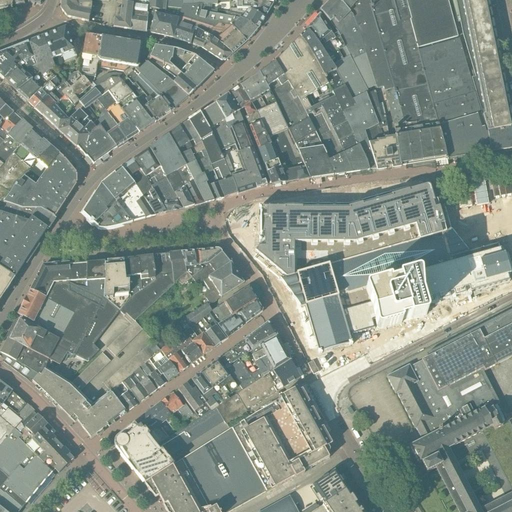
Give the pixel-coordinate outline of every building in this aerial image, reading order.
[(0,0),(0,7),(6,7),(6,6),(10,6),(11,9),(13,8),(12,5),(23,4),(24,5),(25,4),(23,3),(23,1),(28,1),(28,2),(30,1),(34,4),(33,6),(34,6),(35,4),(39,3),(40,5),(41,5),(40,3),(41,0),(0,0)] [(91,0),(60,0),(61,9),(67,17),(88,22),(91,11),(78,8),(79,4),(92,4),(91,1),(91,0)] [(133,0),(133,4),(132,14),(130,30),(145,32),(146,31),(148,0),(133,0)] [(151,32),(155,13),(165,16),(168,0),(175,0),(176,1),(182,1),(183,1),(182,0),(149,0),(149,7),(148,18),(147,18),(146,31),(151,32)] [(230,0),(229,0),(230,12),(243,15),(248,8),(249,9),(252,5),(250,5),(240,4),(240,0),(230,0)] [(240,0),(240,4),(250,5),(252,5),(249,9),(248,8),(264,17),(273,3),(252,0),(240,0)] [(327,18),(338,32),(346,47),(350,56),(352,60),(368,92),(369,93),(367,89),(375,85),(376,86),(375,84),(364,47),(359,36),(355,27),(357,26),(353,15),(350,12),(338,0),(330,0),(320,10),(327,18)] [(338,0),(350,12),(353,15),(357,26),(355,27),(359,36),(364,47),(375,84),(376,86),(377,89),(383,87),(384,91),(394,88),(384,51),(370,6),(372,5),(370,0),(338,0)] [(370,0),(372,5),(370,6),(384,51),(394,88),(394,89),(395,90),(405,125),(394,127),(395,137),(398,156),(399,166),(424,163),(431,162),(432,161),(434,161),(446,159),(447,159),(444,145),(423,69),(418,50),(459,39),(448,0),(414,0),(418,14),(409,16),(407,15),(400,17),(399,20),(400,22),(398,23),(403,41),(405,42),(414,73),(412,74),(428,131),(429,131),(429,133),(423,134),(419,135),(419,133),(419,132),(407,87),(405,88),(404,84),(394,48),(396,48),(386,13),(391,0),(370,0)] [(484,0),(455,0),(463,34),(475,77),(472,78),(482,113),(487,128),(488,132),(510,127),(484,0)] [(120,19),(119,19),(118,28),(130,30),(132,14),(133,4),(127,4),(124,3),(122,3),(121,10),(120,19)] [(216,39),(232,54),(246,42),(231,25),(217,22),(217,23),(199,18),(201,11),(203,5),(182,5),(182,7),(181,9),(180,11),(178,19),(179,19),(178,23),(175,39),(191,44),(195,28),(197,29),(206,34),(216,39)] [(243,15),(230,12),(229,16),(239,18),(240,18),(257,29),(264,17),(248,8),(243,15)] [(219,14),(217,14),(201,11),(199,18),(217,23),(217,22),(219,14)] [(151,32),(151,33),(173,38),(178,19),(165,16),(155,13),(151,32)] [(219,14),(217,22),(231,25),(246,42),(257,29),(240,18),(239,18),(229,16),(219,14)] [(333,66),(350,56),(338,32),(333,35),(326,23),(320,15),(319,14),(307,28),(315,38),(314,39),(318,44),(333,66)] [(43,36),(52,59),(74,50),(73,46),(69,37),(74,35),(72,30),(66,29),(65,27),(43,36)] [(315,38),(307,28),(300,36),(300,37),(306,45),(314,59),(322,74),(328,84),(332,92),(344,86),(336,70),(333,66),(318,44),(314,39),(315,38)] [(206,34),(197,29),(195,35),(193,45),(202,49),(221,61),(225,61),(232,54),(216,39),(206,34)] [(82,76),(94,78),(95,78),(97,68),(106,69),(119,71),(124,72),(130,66),(138,68),(140,54),(142,44),(86,34),(80,72),(82,76)] [(37,65),(50,60),(52,59),(43,36),(28,42),(37,65)] [(308,103),(306,98),(310,95),(310,94),(316,90),(307,76),(309,75),(311,73),(320,88),(326,84),(327,85),(328,84),(322,74),(314,59),(306,45),(300,37),(293,44),(301,58),(299,59),(297,60),(291,49),(288,49),(276,62),(288,83),(299,101),(304,111),(311,108),(308,103)] [(469,156),(491,152),(488,132),(482,113),(481,113),(459,39),(418,50),(423,69),(444,63),(444,64),(466,143),(469,156)] [(0,76),(4,80),(17,65),(20,63),(22,61),(27,69),(37,65),(28,42),(0,52),(0,76)] [(151,57),(157,61),(172,68),(173,68),(196,89),(214,72),(195,56),(177,50),(155,46),(151,57)] [(376,170),(363,132),(371,128),(378,125),(366,95),(369,93),(368,92),(352,60),(350,56),(333,66),(336,70),(344,86),(332,92),(334,97),(333,98),(330,99),(361,162),(362,171),(362,172),(368,171),(369,171),(376,170)] [(17,65),(4,80),(16,92),(32,79),(37,75),(38,77),(40,77),(45,74),(52,69),(53,68),(50,60),(37,65),(27,69),(22,61),(20,63),(17,66),(17,65)] [(175,84),(189,97),(196,89),(173,68),(172,68),(157,61),(154,65),(163,72),(164,70),(173,77),(170,80),(175,84)] [(273,98),(279,112),(284,121),(283,121),(287,130),(294,145),(316,133),(304,111),(299,101),(288,83),(276,62),(275,61),(275,62),(259,73),(273,98)] [(139,69),(138,68),(135,70),(153,89),(161,96),(173,110),(189,97),(175,84),(170,80),(161,73),(147,62),(139,69)] [(444,145),(447,159),(469,156),(466,143),(444,64),(444,63),(423,69),(444,145)] [(42,89),(57,74),(52,69),(45,74),(40,77),(38,77),(37,75),(32,79),(16,92),(28,103),(42,90),(42,89)] [(173,110),(161,96),(153,89),(135,70),(129,75),(127,77),(122,82),(135,97),(137,99),(145,109),(156,123),(165,116),(173,110)] [(65,84),(68,88),(69,90),(83,77),(82,76),(80,72),(77,72),(65,84)] [(287,130),(283,121),(284,121),(279,112),(273,98),(259,73),(258,73),(259,74),(250,79),(250,80),(240,86),(249,100),(256,113),(261,122),(264,128),(266,133),(268,139),(274,136),(287,130)] [(28,103),(35,109),(63,81),(57,74),(42,89),(42,90),(28,103)] [(78,101),(79,101),(76,98),(91,85),(89,83),(83,77),(69,90),(68,88),(61,92),(64,96),(50,110),(49,109),(42,116),(58,130),(69,120),(65,116),(71,110),(71,109),(76,104),(78,101)] [(156,123),(145,109),(137,99),(135,97),(122,82),(122,81),(119,78),(118,78),(117,78),(113,78),(109,78),(106,81),(103,83),(99,85),(96,87),(93,83),(91,82),(89,83),(91,85),(94,89),(102,97),(108,92),(116,103),(118,106),(120,109),(123,113),(128,120),(138,134),(156,123)] [(63,81),(35,109),(42,116),(49,109),(50,110),(64,96),(61,92),(68,88),(65,84),(63,81)] [(230,93),(240,110),(244,108),(247,116),(245,117),(248,125),(255,122),(256,124),(261,122),(256,113),(249,100),(240,86),(230,93)] [(94,89),(79,102),(85,110),(87,108),(97,100),(102,97),(94,89)] [(395,90),(385,93),(393,122),(394,127),(405,125),(395,90)] [(395,137),(389,138),(386,123),(385,116),(381,117),(375,91),(370,93),(369,93),(366,95),(378,125),(371,128),(363,132),(376,170),(399,166),(398,156),(395,137)] [(118,127),(127,141),(138,134),(128,120),(123,113),(120,109),(118,106),(116,103),(108,92),(102,97),(97,100),(109,116),(117,127),(118,127)] [(238,112),(240,110),(230,93),(228,95),(216,103),(225,120),(224,121),(229,130),(244,125),(238,112)] [(330,99),(320,104),(339,143),(351,172),(352,173),(362,171),(361,162),(330,99)] [(219,151),(235,145),(229,130),(224,121),(225,120),(216,103),(200,113),(210,130),(209,130),(212,134),(215,142),(219,151)] [(320,104),(311,108),(304,111),(316,133),(322,149),(326,157),(334,175),(334,176),(336,176),(336,175),(352,173),(351,172),(339,143),(320,104)] [(0,127),(0,126),(6,121),(7,122),(14,114),(5,106),(0,111),(0,127)] [(77,146),(87,137),(93,130),(96,128),(90,122),(88,119),(84,115),(79,110),(69,120),(58,130),(77,147),(77,146)] [(116,148),(107,135),(99,124),(97,121),(89,110),(84,115),(88,119),(90,122),(96,128),(93,130),(99,138),(100,140),(108,152),(115,147),(116,148)] [(207,157),(211,166),(223,160),(219,151),(212,134),(209,130),(210,130),(200,113),(189,121),(195,133),(200,142),(205,151),(207,157)] [(21,120),(14,114),(7,122),(6,121),(0,126),(0,127),(0,145),(8,134),(9,134),(21,120)] [(107,135),(116,148),(127,141),(118,127),(117,127),(109,116),(99,124),(107,135)] [(0,168),(20,145),(32,130),(21,120),(9,134),(8,134),(0,145),(0,168)] [(189,121),(168,135),(178,152),(186,167),(195,162),(190,152),(192,150),(195,156),(205,151),(200,142),(195,133),(189,121)] [(270,143),(268,139),(266,133),(261,122),(256,124),(249,126),(258,150),(271,145),(270,143)] [(235,145),(238,153),(253,148),(244,125),(229,130),(235,145)] [(488,132),(491,152),(511,148),(511,135),(510,127),(488,132)] [(0,201),(3,202),(10,193),(11,193),(16,184),(17,184),(24,176),(37,160),(42,154),(44,156),(51,147),(32,130),(20,145),(0,168),(0,201)] [(87,137),(89,140),(101,157),(108,152),(100,140),(99,138),(93,130),(87,137)] [(310,179),(294,145),(287,130),(274,136),(276,141),(270,143),(271,145),(277,161),(281,170),(282,170),(286,183),(287,186),(290,185),(305,182),(305,180),(310,179)] [(310,179),(334,176),(334,175),(326,157),(322,149),(316,133),(294,145),(310,179)] [(174,194),(184,188),(176,172),(186,167),(178,152),(168,135),(149,148),(159,165),(165,178),(174,194)] [(89,140),(87,137),(77,146),(79,149),(81,151),(82,150),(86,155),(87,154),(94,162),(101,157),(89,140)] [(253,189),(238,153),(235,145),(219,151),(223,160),(229,175),(230,175),(232,179),(238,194),(253,189)] [(258,150),(264,166),(277,161),(271,145),(258,150)] [(24,176),(35,185),(47,169),(59,154),(51,147),(44,156),(42,154),(37,160),(24,176)] [(161,204),(168,203),(168,201),(172,200),(173,202),(178,201),(174,194),(165,178),(159,165),(149,148),(132,160),(146,177),(151,188),(152,190),(153,190),(155,194),(161,204)] [(267,185),(253,148),(238,153),(253,189),(267,185)] [(47,169),(35,185),(63,204),(76,184),(76,174),(64,159),(59,155),(59,154),(47,169)] [(204,176),(213,171),(211,166),(207,157),(197,162),(204,176)] [(121,167),(136,186),(144,200),(155,194),(153,190),(152,190),(151,188),(146,177),(132,160),(121,167)] [(216,179),(218,183),(224,198),(238,194),(232,179),(230,175),(229,175),(223,160),(211,166),(213,171),(216,179)] [(277,161),(275,161),(264,166),(272,185),(274,185),(274,188),(286,186),(285,183),(286,183),(282,170),(281,170),(277,161)] [(195,162),(186,167),(205,204),(214,201),(206,183),(202,176),(195,162)] [(136,186),(121,167),(114,173),(129,191),(128,191),(145,219),(155,216),(144,200),(136,186)] [(176,172),(184,188),(194,207),(205,204),(186,167),(176,172)] [(218,183),(216,179),(213,171),(204,176),(207,183),(209,186),(215,201),(224,198),(218,183)] [(145,219),(128,191),(129,191),(114,173),(101,184),(115,201),(132,222),(145,219)] [(63,204),(35,185),(24,176),(17,184),(16,184),(11,193),(10,193),(3,202),(8,204),(6,206),(10,207),(17,207),(22,209),(41,209),(54,217),(63,204)] [(132,222),(115,201),(101,184),(83,213),(99,228),(106,229),(112,228),(132,222)] [(259,246),(254,252),(284,277),(279,279),(300,308),(305,307),(318,351),(319,355),(349,346),(352,345),(349,334),(351,334),(351,335),(351,336),(375,329),(372,321),(379,319),(382,329),(401,324),(401,323),(401,321),(410,319),(411,319),(412,319),(411,316),(426,311),(425,306),(509,282),(507,276),(510,275),(504,254),(501,255),(500,249),(467,258),(464,255),(469,253),(450,230),(445,231),(436,200),(434,201),(430,188),(430,187),(429,187),(429,186),(428,186),(427,186),(426,186),(409,191),(408,187),(351,203),(349,204),(332,204),(284,204),(284,207),(258,207),(258,239),(258,243),(260,243),(260,247),(259,246)] [(174,194),(178,201),(183,210),(194,207),(184,188),(174,194)] [(144,200),(155,216),(167,213),(161,204),(155,194),(144,200)] [(168,203),(161,204),(167,213),(183,210),(178,201),(173,202),(172,200),(168,201),(168,203)] [(10,207),(6,206),(2,213),(29,221),(31,217),(47,228),(54,217),(41,209),(22,209),(17,207),(10,207)] [(0,267),(14,277),(24,263),(47,228),(31,217),(29,221),(2,213),(0,212),(0,267)] [(222,252),(221,251),(216,249),(197,251),(199,266),(200,265),(202,269),(204,268),(208,263),(222,252)] [(182,286),(191,279),(202,269),(200,265),(199,266),(197,251),(182,253),(185,267),(186,273),(178,281),(182,286)] [(208,263),(215,273),(231,263),(222,252),(208,263)] [(182,253),(169,254),(170,262),(171,262),(172,270),(174,285),(178,281),(186,273),(185,267),(182,253)] [(134,322),(135,321),(174,285),(172,270),(171,262),(170,262),(169,254),(153,256),(154,273),(154,278),(155,281),(142,289),(131,297),(126,303),(120,311),(124,315),(126,313),(134,322)] [(154,273),(153,256),(138,258),(142,289),(155,281),(154,278),(154,273)] [(124,259),(126,277),(125,277),(126,280),(130,280),(129,293),(131,297),(142,289),(138,258),(124,259)] [(104,293),(104,298),(120,311),(126,303),(131,297),(129,293),(130,280),(126,280),(125,277),(126,277),(124,259),(121,260),(111,261),(105,261),(104,293)] [(100,293),(104,293),(105,261),(87,263),(86,263),(89,302),(99,307),(100,293)] [(71,292),(80,297),(89,302),(86,263),(68,264),(70,281),(71,292)] [(215,273),(208,263),(204,268),(202,269),(191,279),(197,286),(204,281),(210,276),(215,273)] [(231,263),(215,273),(204,281),(210,292),(204,296),(210,305),(244,283),(231,263)] [(68,264),(52,265),(44,266),(42,267),(42,268),(39,273),(38,275),(30,290),(53,302),(57,304),(73,312),(79,300),(80,297),(71,292),(70,281),(68,264)] [(0,298),(14,277),(0,267),(0,298)] [(209,313),(212,318),(218,325),(241,311),(257,301),(250,289),(248,288),(211,310),(208,313),(209,313)] [(80,297),(79,300),(73,312),(57,304),(53,302),(30,290),(18,315),(27,319),(25,322),(73,345),(69,352),(87,363),(99,351),(99,350),(93,345),(111,324),(110,322),(119,311),(120,311),(104,298),(104,293),(100,293),(99,307),(89,302),(80,297)] [(241,311),(218,325),(222,330),(227,338),(262,312),(262,310),(257,301),(241,311)] [(192,326),(203,318),(209,313),(208,313),(211,310),(207,303),(186,316),(192,326)] [(511,511),(511,411),(506,415),(483,372),(511,357),(511,309),(427,354),(429,357),(421,361),(423,363),(417,366),(416,364),(410,367),(409,365),(386,377),(395,394),(397,393),(415,429),(416,428),(417,430),(413,432),(417,439),(420,437),(421,439),(409,446),(419,465),(422,463),(426,473),(436,468),(459,511),(511,511)] [(207,332),(204,334),(213,348),(214,348),(225,339),(227,338),(222,330),(218,325),(212,318),(209,313),(203,318),(208,326),(205,329),(207,332)] [(67,351),(69,352),(73,345),(25,322),(20,319),(19,321),(17,321),(15,325),(16,329),(14,333),(10,335),(8,338),(35,352),(48,359),(60,365),(67,351)] [(135,322),(130,326),(138,334),(143,330),(135,322)] [(261,328),(222,357),(228,366),(245,355),(260,345),(277,335),(276,334),(275,335),(271,326),(267,325),(261,329),(261,328)] [(138,334),(130,326),(126,331),(134,339),(138,334)] [(204,334),(203,334),(197,338),(190,328),(184,332),(202,356),(213,348),(204,334)] [(126,331),(121,335),(129,343),(134,339),(126,331)] [(191,364),(202,356),(184,332),(172,341),(181,354),(182,352),(191,364)] [(121,335),(117,339),(125,347),(129,343),(121,335)] [(255,382),(263,377),(290,360),(277,335),(260,345),(245,355),(247,359),(252,357),(262,374),(254,378),(255,382)] [(45,367),(48,359),(35,352),(8,338),(0,352),(1,353),(27,366),(27,367),(42,376),(45,367)] [(113,343),(116,348),(120,352),(125,347),(117,339),(113,343)] [(153,341),(148,346),(155,354),(160,350),(153,341)] [(181,354),(172,341),(160,350),(169,361),(179,374),(190,366),(181,354)] [(113,343),(108,348),(112,352),(116,348),(113,343)] [(148,346),(143,350),(150,358),(155,354),(148,346)] [(120,352),(116,348),(112,352),(116,356),(120,352)] [(143,350),(139,353),(146,362),(150,358),(143,350)] [(80,392),(72,384),(71,384),(69,382),(45,367),(42,376),(27,367),(27,366),(1,353),(0,353),(0,356),(26,376),(45,394),(62,410),(68,417),(70,418),(73,415),(78,420),(77,420),(91,439),(126,412),(112,394),(92,409),(85,403),(86,402),(85,400),(78,394),(80,392)] [(103,353),(98,358),(102,362),(107,357),(103,353)] [(139,353),(135,357),(142,365),(146,362),(139,353)] [(106,366),(111,361),(107,357),(102,362),(106,366)] [(135,357),(130,361),(138,369),(142,365),(135,357)] [(98,358),(94,362),(101,370),(106,366),(102,362),(98,358)] [(212,390),(222,403),(228,400),(227,399),(225,399),(226,397),(238,388),(218,360),(200,373),(212,390)] [(255,382),(252,384),(262,401),(300,378),(290,360),(263,377),(255,382)] [(130,361),(126,364),(133,373),(138,369),(130,361)] [(179,374),(169,361),(161,367),(157,361),(153,365),(157,370),(161,376),(163,375),(168,382),(179,374)] [(252,384),(255,382),(254,378),(253,377),(250,378),(248,375),(247,375),(242,366),(243,366),(242,364),(242,363),(241,364),(240,361),(227,370),(234,379),(238,385),(242,391),(252,384)] [(94,362),(89,366),(97,375),(101,370),(94,362)] [(126,364),(122,368),(129,376),(133,373),(126,364)] [(89,366),(85,371),(93,379),(97,375),(89,366)] [(166,383),(161,376),(157,370),(152,374),(147,367),(143,370),(156,388),(158,387),(160,388),(166,383)] [(122,368),(117,372),(125,380),(129,376),(122,368)] [(149,396),(156,391),(139,368),(132,374),(133,374),(149,396)] [(85,371),(81,375),(88,383),(93,379),(85,371)] [(117,372),(113,375),(120,384),(125,380),(117,372)] [(212,390),(200,373),(191,380),(203,396),(201,397),(211,410),(212,410),(216,408),(222,403),(212,390)] [(149,396),(133,374),(127,379),(125,380),(122,383),(128,391),(129,392),(130,391),(139,403),(149,396)] [(84,387),(88,383),(81,375),(76,379),(84,387)] [(113,375),(109,379),(116,387),(117,386),(120,384),(113,375)] [(72,384),(80,392),(84,387),(76,379),(72,384)] [(109,379),(104,383),(111,392),(116,387),(109,379)] [(7,409),(22,420),(24,422),(34,412),(35,411),(12,391),(8,388),(0,381),(0,406),(5,411),(7,409)] [(192,391),(186,384),(178,390),(199,419),(200,418),(204,416),(208,413),(210,411),(211,410),(201,397),(195,388),(192,391)] [(216,408),(218,411),(226,424),(247,411),(247,410),(262,401),(252,384),(242,391),(237,394),(231,398),(228,400),(222,403),(216,408)] [(117,386),(116,387),(111,392),(112,394),(126,412),(127,413),(138,404),(129,392),(128,391),(121,396),(120,395),(120,394),(117,390),(119,388),(117,386)] [(144,483),(152,494),(156,491),(167,511),(230,511),(255,498),(295,477),(295,478),(304,473),(303,472),(329,458),(324,448),(332,444),(306,398),(300,386),(279,398),(280,399),(257,412),(221,435),(174,465),(165,470),(144,483)] [(184,409),(173,394),(160,403),(170,416),(177,410),(185,420),(193,414),(187,407),(184,409)] [(170,416),(160,403),(149,411),(160,425),(165,420),(171,428),(177,424),(170,416)] [(5,411),(0,406),(0,445),(15,429),(20,433),(25,428),(22,423),(20,422),(22,420),(7,409),(5,411)] [(167,439),(169,438),(160,425),(149,411),(139,420),(142,424),(158,445),(163,442),(167,439)] [(37,415),(34,412),(24,422),(22,420),(20,422),(22,423),(25,428),(20,433),(23,435),(19,439),(26,445),(29,442),(36,435),(48,424),(38,414),(37,415)] [(161,448),(158,445),(142,424),(138,427),(135,423),(133,424),(134,424),(121,434),(121,436),(119,436),(117,438),(115,440),(115,442),(115,444),(116,446),(117,448),(119,449),(119,451),(134,470),(135,472),(136,473),(136,472),(139,476),(138,476),(138,477),(139,477),(139,476),(144,483),(165,470),(174,465),(168,457),(161,448)] [(29,442),(26,445),(37,456),(52,471),(54,468),(59,473),(75,458),(53,435),(56,433),(48,424),(36,435),(29,442)] [(0,445),(0,469),(8,478),(4,484),(26,503),(41,486),(53,472),(52,471),(37,456),(26,445),(19,439),(23,435),(20,433),(15,429),(0,445)] [(0,489),(22,507),(26,503),(4,484),(8,478),(0,469),(0,489)] [(85,477),(89,473),(85,469),(81,472),(85,477)] [(318,481),(312,485),(325,503),(339,494),(347,488),(335,470),(318,481)] [(330,511),(343,511),(357,503),(356,502),(357,502),(347,488),(325,503),(330,511)] [(18,511),(23,507),(22,507),(0,489),(0,506),(7,511),(18,511)] [(302,511),(310,511),(318,507),(318,508),(320,507),(318,504),(317,505),(316,503),(302,511)] [(357,503),(343,511),(362,511),(363,511),(360,508),(357,503)]
